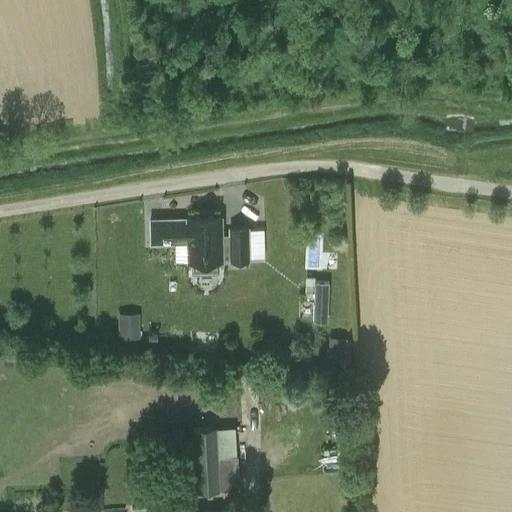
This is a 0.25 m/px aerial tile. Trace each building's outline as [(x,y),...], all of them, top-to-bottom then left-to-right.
[(188,235),(188,259),(192,258),(193,273),(220,273),(220,258),(231,257),(231,260),(251,260),(250,226),(229,226),(229,234),(221,234),(220,216),(150,218),(151,242),(176,242),(175,236),(188,235)] [(306,277),(306,289),(315,289),(315,277),(306,277)] [(328,322),(330,281),(315,281),(314,321),(328,322)] [(139,311),(121,311),(121,338),(139,338),(139,311)] [(342,360),(343,338),(327,337),(326,360),(342,360)] [(240,489),(239,455),(219,456),(217,426),(193,428),(194,437),(197,491),(240,489)]
